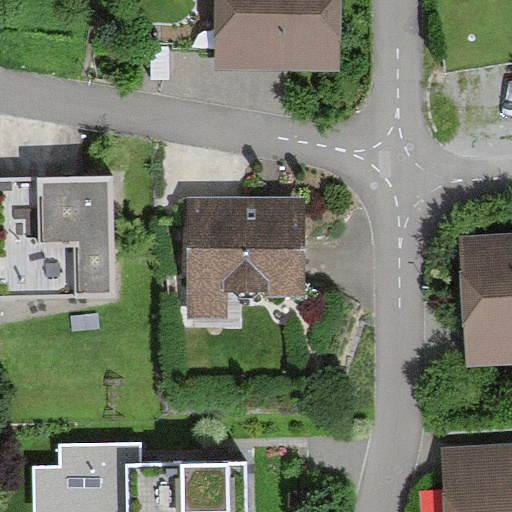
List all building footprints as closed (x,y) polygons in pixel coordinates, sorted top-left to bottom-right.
[(212,0),(212,68),(337,69),(337,0),(212,0)] [(111,174),(0,178),(0,297),(115,293),(111,174)] [(307,196),(187,197),(187,318),(229,318),(229,293),(307,292),(307,196)] [(511,232),(460,236),(470,368),(511,365),(511,232)] [(144,464),(144,443),(61,443),(61,466),(35,466),(35,511),(247,511),(247,463),(144,464)] [(511,511),(511,445),(443,448),(446,511),(511,511)]
